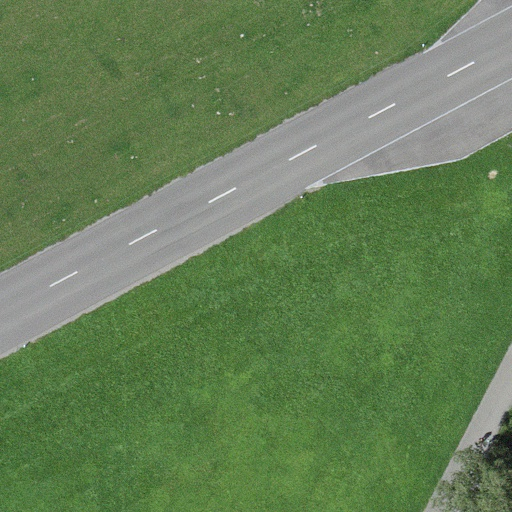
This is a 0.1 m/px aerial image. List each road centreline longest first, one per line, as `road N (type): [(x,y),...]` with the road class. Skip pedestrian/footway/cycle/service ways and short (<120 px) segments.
road 1 (tertiary): [(0,315),(511,44)]
road 2 (unclassified): [(511,379),(440,511)]
